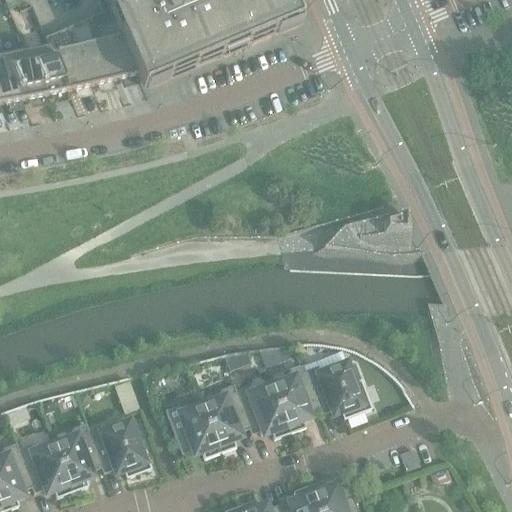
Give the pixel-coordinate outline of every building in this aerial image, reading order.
[(18,8),(13,0),(3,0),(8,12),(18,8)] [(179,0),(114,0),(118,8),(109,12),(109,14),(113,23),(137,79),(142,92),(219,59),(301,25),(289,0),(189,0),(181,4),(179,0)] [(137,79),(113,23),(101,28),(101,26),(90,31),(113,85),(137,79)] [(113,85),(90,31),(89,29),(79,33),(78,32),(68,36),(90,90),(113,85)] [(90,90),(68,36),(67,34),(56,39),(55,37),(45,41),(68,95),(90,90)] [(68,95),(45,41),(23,47),(46,100),(68,95)] [(46,100),(23,47),(0,51),(23,104),(46,100)] [(0,107),(23,104),(0,51),(0,50),(0,107)] [(271,353),(259,357),(263,368),(274,364),(271,353)] [(240,369),(236,360),(226,364),(230,374),(240,369)] [(371,413),(360,383),(353,386),(346,367),(320,377),(317,369),(305,374),(318,413),(317,413),(320,418),(339,411),(343,423),(371,413)] [(318,413),(305,374),(302,368),(289,373),(291,381),(271,389),(289,437),(305,431),(300,419),(317,413),(318,413)] [(159,389),(155,380),(145,383),(149,393),(159,389)] [(248,433),(234,394),(235,394),(233,388),(219,393),(222,401),(201,408),(219,457),(235,451),(231,439),(248,433)] [(289,437),(271,389),(250,396),(247,389),(235,394),(234,394),(248,433),(250,438),(269,431),(273,443),(289,437)] [(92,406),(88,394),(75,398),(80,411),(92,406)] [(39,406),(43,418),(54,414),(50,403),(39,406)] [(219,457),(201,408),(181,416),(178,409),(164,414),(181,458),(199,451),(204,463),(219,457)] [(20,422),(17,414),(4,419),(7,427),(20,422)] [(150,473),(139,443),(136,445),(128,426),(102,435),(100,428),(87,433),(101,471),(100,472),(102,477),(121,470),(126,482),(150,473)] [(101,471),(87,433),(85,427),(71,432),(74,440),(53,448),(72,496),(88,490),(83,478),(100,472),(101,471)] [(31,491),(18,453),(16,447),(2,452),(4,460),(0,461),(0,509),(1,511),(11,511),(18,510),(14,498),(31,491)] [(72,496),(53,448),(33,455),(30,448),(18,453),(31,491),(33,497),(51,490),(56,502),(72,496)] [(420,469),(417,461),(414,454),(402,459),(408,474),(420,469)] [(452,483),(448,472),(431,477),(433,484),(440,488),(452,483)] [(356,511),(348,489),(329,495),(325,484),(309,490),(317,511),(356,511)] [(317,511),(309,490),(293,496),(297,507),(285,511),(317,511)]
